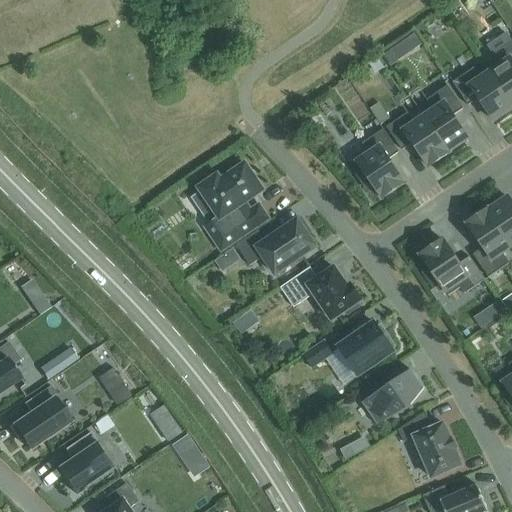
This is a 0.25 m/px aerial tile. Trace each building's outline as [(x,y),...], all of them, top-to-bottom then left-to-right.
[(487,69),(511,105),(511,42),(493,56),(497,62),(487,69)] [(511,109),(511,105),(487,69),(478,75),(474,69),(453,83),(468,106),(478,99),(494,122),(511,109)] [(351,119),(364,111),(345,81),(332,90),(351,119)] [(421,113),(448,153),(449,152),(468,139),(453,116),(463,109),(448,86),(427,101),(431,107),(421,113)] [(380,107),(369,113),(378,130),(389,124),(380,107)] [(429,168),(450,153),(449,152),(448,153),(421,113),(412,120),(408,114),(387,128),(402,151),(413,144),(429,168)] [(367,150),(355,159),(363,171),(356,175),(367,191),(373,186),(382,199),(405,184),(389,160),(399,153),(383,130),(363,144),(367,150)] [(213,238),(221,251),(268,220),(259,206),(249,213),(244,204),(263,191),(245,165),(221,181),(218,176),(199,189),(220,220),(221,219),(227,228),(213,238)] [(511,203),(508,198),(489,211),(488,212),(511,246),(511,247),(511,248),(511,203)] [(489,211),(488,210),(467,224),(483,248),(473,255),(489,278),(509,264),(503,254),(511,248),(511,247),(511,246),(488,212),(489,211)] [(263,257),(275,275),(316,247),(307,235),(311,233),(301,219),(266,243),(258,231),(236,246),(250,266),(263,257)] [(433,242),(420,251),(423,255),(421,256),(429,269),(423,273),(433,289),(440,285),(448,296),(460,288),(464,294),(485,280),(470,257),(460,264),(443,241),(435,246),(433,242)] [(281,288),(294,308),(314,295),(332,321),(345,312),(347,315),(360,307),(358,303),(361,301),(351,285),(348,287),(335,268),(318,279),(310,268),(281,288)] [(375,324),(339,349),(357,376),(394,352),(392,350),(396,347),(386,332),(382,335),(375,324)] [(0,393),(21,380),(12,366),(20,361),(8,343),(0,348),(0,393)] [(304,356),(312,368),(333,354),(325,343),(304,356)] [(511,369),(511,371),(501,380),(509,391),(502,396),(511,410),(511,362),(509,365),(511,369)] [(411,371),(362,404),(377,426),(407,410),(411,405),(408,400),(424,389),(411,371)] [(37,410),(10,428),(19,441),(22,439),(30,450),(69,423),(53,399),(57,397),(50,386),(31,400),(37,410)] [(403,443),(414,438),(432,479),(461,467),(443,424),(432,429),(425,413),(398,431),(403,443)] [(114,468),(90,433),(65,450),(72,461),(59,470),(75,494),(114,468)] [(366,443),(340,454),(344,465),(370,454),(366,443)] [(366,457),(353,466),(360,476),(373,467),(366,457)] [(130,511),(129,509),(139,503),(127,484),(107,498),(114,508),(107,511),(130,511)] [(442,511),(445,511),(487,511),(488,511),(477,486),(450,498),(445,487),(423,496),(429,511),(442,511)]
